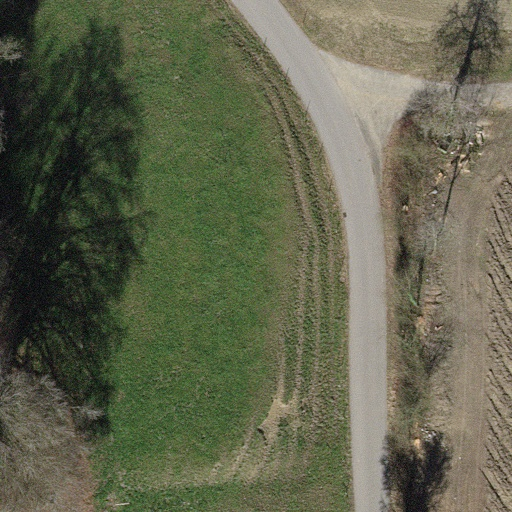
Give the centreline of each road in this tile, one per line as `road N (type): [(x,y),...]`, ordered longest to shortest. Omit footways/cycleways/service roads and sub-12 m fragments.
road 1 (unclassified): [(254,0),(334,111),(349,151),(365,254),(375,511)]
road 2 (track): [(511,95),(334,111)]
